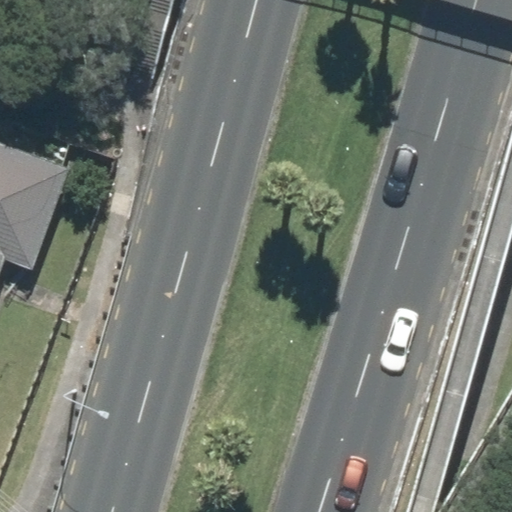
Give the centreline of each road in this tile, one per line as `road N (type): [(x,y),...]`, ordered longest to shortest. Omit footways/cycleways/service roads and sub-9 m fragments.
road 1 (primary): [(481,0),(321,511)]
road 2 (primary): [(127,472),(256,0)]
